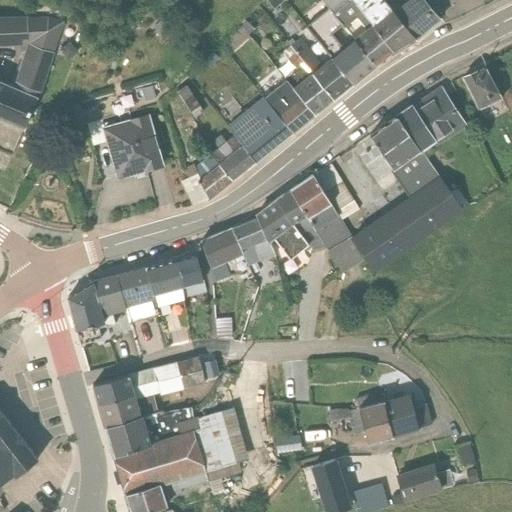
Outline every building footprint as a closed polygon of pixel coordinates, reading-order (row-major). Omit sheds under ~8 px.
[(292,0),(299,8),(298,9),(299,11),(267,36),(276,47),(308,21),(311,24),(313,27),(317,32),(347,66),(360,55),(375,62),(396,49),(397,49),(384,34),(385,34),(355,0),(292,0)] [(396,49),(418,75),(444,55),(420,29),(397,49),(396,49)] [(333,96),(355,123),(378,103),(356,77),(345,86),(334,72),(343,65),(328,47),(307,65),(333,96)] [(375,62),(396,89),(418,75),(396,49),(375,62)] [(0,160),(20,168),(33,136),(36,129),(39,130),(62,58),(45,54),(25,54),(25,53),(0,54),(0,84),(23,83),(10,124),(0,120),(0,160)] [(356,77),(378,103),(396,89),(375,62),(356,77)] [(313,112),(335,139),(355,123),(333,96),(324,103),(301,76),(290,84),(296,90),(313,112)] [(287,119),(316,154),(335,139),(313,112),(296,90),(288,97),(295,105),(284,115),(287,119)] [(467,116),(482,145),(505,133),(490,104),(467,116)] [(264,137),(293,172),(316,154),(287,119),(264,137)] [(471,161),(446,125),(402,155),(426,191),(471,161)] [(263,135),(243,151),(272,190),(293,172),(264,137),(263,135)] [(242,183),(256,203),(272,190),(243,151),(227,164),(234,174),(242,183)] [(100,166),(114,220),(164,206),(148,152),(100,166)] [(426,191),(402,155),(374,174),(399,210),(426,191)] [(211,195),(232,220),(256,203),(242,183),(234,174),(210,194),(211,195)] [(399,210),(374,174),(356,186),(381,222),(399,210)] [(195,208),(208,240),(232,220),(211,195),(195,208)] [(208,240),(195,208),(193,204),(184,208),(187,219),(179,222),(191,247),(208,240)] [(330,206),(314,215),(344,258),(359,248),(330,206)] [(314,215),(291,231),(308,258),(308,261),(333,246),(314,215)] [(365,298),(381,314),(463,254),(435,216),(348,274),(365,298)] [(291,231),(256,257),(267,282),(269,285),(274,281),(293,266),(308,258),(291,231)] [(348,274),(333,246),(308,261),(344,316),(365,298),(348,274)] [(257,260),(231,270),(242,292),(254,287),(261,304),(276,298),(269,285),(267,282),(257,260)] [(231,270),(200,283),(210,312),(211,326),(235,319),(233,312),(227,314),(224,306),(243,297),(242,292),(231,270)] [(196,298),(176,303),(184,331),(186,342),(206,336),(196,298)] [(176,303),(144,312),(152,339),(184,331),(176,303)] [(144,312),(116,320),(124,353),(128,369),(157,360),(152,339),(144,312)] [(116,320),(90,326),(101,359),(124,353),(116,320)] [(65,341),(74,374),(103,367),(101,359),(90,326),(65,341)] [(198,401),(128,421),(134,440),(161,439),(202,429),(198,401)] [(289,449),(314,448),(313,406),(288,407),(289,449)] [(92,431),(97,451),(134,440),(128,421),(92,431)] [(413,439),(385,446),(395,485),(423,476),(417,454),(413,439)] [(97,451),(104,473),(142,461),(134,440),(97,451)] [(361,454),(370,492),(395,485),(385,446),(361,454)] [(430,451),(417,454),(423,476),(435,472),(430,451)] [(230,456),(189,468),(191,479),(201,511),(220,511),(245,505),(230,456)] [(104,473),(114,505),(152,493),(142,461),(104,473)] [(0,511),(27,511),(33,508),(0,464),(0,511)] [(114,505),(116,511),(201,511),(191,479),(152,493),(114,505)] [(300,483),(275,486),(277,500),(302,497),(300,483)] [(474,489),(459,493),(464,511),(472,511),(479,510),(474,489)]
